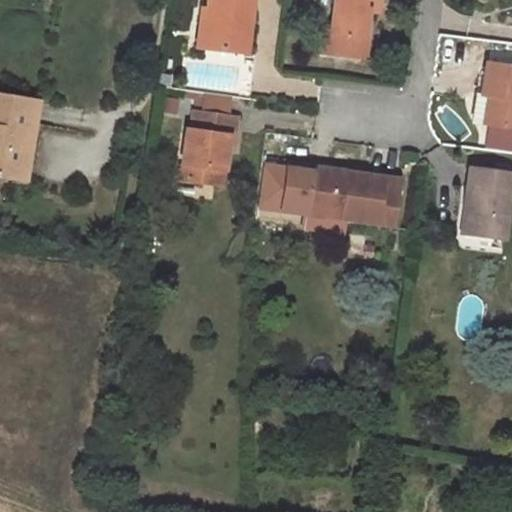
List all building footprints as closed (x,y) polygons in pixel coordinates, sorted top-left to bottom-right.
[(245,53),(251,0),(207,0),(207,10),(200,9),(199,23),(209,24),(207,49),(245,53)] [(363,58),(367,10),(378,11),(379,0),(333,0),(331,30),(322,29),(320,53),(363,58)] [(207,49),(209,24),(199,23),(196,47),(207,49)] [(511,67),(487,63),(481,96),(480,100),(487,101),(483,124),(486,124),(511,128),(511,67)] [(31,136),(37,102),(0,95),(0,175),(24,180),(28,156),(31,136)] [(487,101),(480,100),(481,96),(477,95),(472,122),(483,124),(487,101)] [(226,151),(229,135),(233,135),(236,116),(193,111),(191,129),(186,129),(182,164),(192,166),(190,180),(222,184),(226,151)] [(511,128),(486,124),(485,131),(511,135),(511,128)] [(35,158),(38,137),(31,136),(28,156),(35,158)] [(190,180),(192,166),(182,164),(180,179),(190,180)] [(511,174),(511,172),(469,167),(464,204),(469,204),(464,248),(489,251),(491,238),(503,240),(511,174)] [(398,180),(311,169),(305,208),(342,213),(341,218),(392,225),(398,180)] [(464,248),(469,204),(464,204),(459,203),(454,234),(456,243),(459,246),(464,248)]
